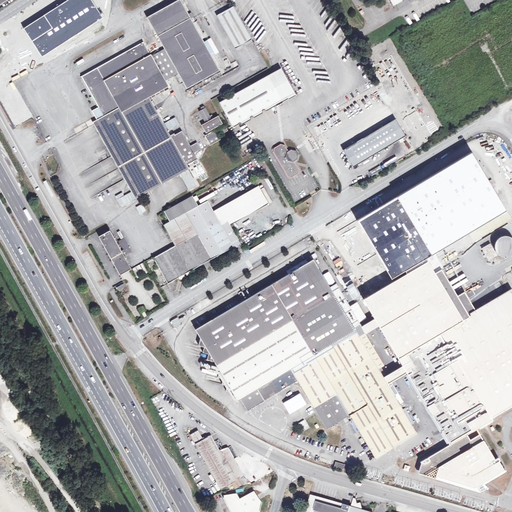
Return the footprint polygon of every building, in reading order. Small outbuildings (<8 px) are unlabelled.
[(68,0),(25,28),(42,56),(102,18),(90,0),(68,0)] [(99,107),(92,111),(99,123),(95,125),(125,180),(130,178),(134,185),(131,187),(133,191),(132,192),(136,198),(192,167),(201,183),(209,179),(195,153),(201,149),(198,144),(191,147),(182,131),(175,135),(175,133),(170,136),(156,111),(149,97),(164,89),(168,86),(165,81),(178,74),(187,88),(220,70),(212,56),(204,42),(191,19),(194,17),(191,12),(188,14),(180,0),(177,0),(147,18),(164,48),(151,56),(144,42),(82,76),(99,107)] [(403,0),(396,4),(399,9),(414,0),(403,0)] [(234,7),(218,16),(236,49),(252,39),(234,7)] [(207,40),(204,42),(212,56),(216,54),(207,40)] [(282,69),(221,102),(234,127),(277,104),(278,107),(284,103),(283,101),(289,98),(290,100),(297,96),(282,69)] [(149,97),(156,111),(158,109),(152,98),(165,91),(164,89),(149,97)] [(199,111),(206,123),(212,119),(204,106),(200,108),(201,110),(199,111)] [(206,123),(202,125),(206,133),(214,128),(223,123),(218,116),(212,119),(206,123)] [(397,117),(344,149),(354,166),(407,134),(397,117)] [(207,134),(205,136),(210,145),(221,139),(216,130),(215,130),(207,134)] [(296,165),(295,163),(294,162),(297,160),(298,156),(295,152),(291,151),(289,152),(285,146),(281,145),(275,148),(274,153),(288,177),(292,178),(298,175),(299,170),(296,165)] [(463,161),(373,215),(397,254),(487,200),(463,161)] [(130,178),(125,180),(132,192),(133,191),(131,187),(134,185),(130,178)] [(259,186),(213,211),(221,225),(228,221),(230,225),(268,203),(259,186)] [(175,245),(153,257),(168,283),(186,273),(187,275),(191,272),(190,271),(233,247),(240,243),(230,225),(228,221),(221,225),(213,211),(208,200),(197,206),(194,201),(192,197),(191,197),(164,212),(170,222),(164,225),(175,245)] [(328,229),(357,288),(379,277),(350,218),(328,229)] [(110,230),(99,236),(120,275),(132,268),(123,254),(125,252),(127,254),(131,251),(124,238),(119,241),(124,249),(121,251),(110,230)] [(493,249),(489,242),(480,246),(487,258),(496,253),(495,252),(497,253),(498,255),(501,256),(503,256),(505,256),(508,255),(510,254),(511,252),(511,236),(511,235),(510,234),(507,233),(505,233),(503,233),(501,233),(500,234),(498,234),(497,235),(495,237),(494,238),(493,240),(493,242),(492,244),(492,246),(493,247),(494,249),(493,249)] [(215,362),(217,365),(294,319),(316,355),(291,370),(298,380),(264,401),(290,386),(298,381),(327,429),(350,415),(376,458),(390,449),(396,446),(417,433),(383,375),(380,372),(378,368),(384,365),(365,333),(359,336),(354,327),(359,324),(360,323),(340,290),(333,294),(313,259),(308,262),(299,268),(195,330),(201,338),(202,340),(200,346),(204,347),(206,348),(205,353),(209,354),(210,355),(209,361),(215,362)] [(299,268),(308,262),(306,259),(297,264),(299,268)] [(363,297),(362,297),(449,443),(420,459),(416,471),(477,490),(474,484),(502,467),(497,459),(498,459),(496,455),(493,458),(475,428),(492,418),(489,413),(511,399),(511,294),(509,290),(475,310),(463,290),(456,295),(439,267),(432,271),(426,260),(363,297)] [(174,327),(181,323),(177,317),(170,321),(174,327)] [(257,389),(264,401),(298,380),(291,370),(316,355),(294,319),(217,365),(221,372),(220,378),(223,379),(225,379),(224,385),(227,386),(229,386),(228,392),(233,393),(238,401),(257,389)] [(359,324),(354,327),(359,336),(365,333),(365,332),(363,330),(359,324)] [(298,384),(292,387),(299,402),(305,399),(298,384)] [(300,421),(302,428),(308,426),(305,419),(300,421)] [(198,431),(191,435),(220,488),(243,476),(227,448),(220,452),(210,436),(203,440),(198,431)] [(238,494),(225,496),(233,511),(260,511),(263,503),(255,492),(241,499),(238,494)] [(351,507),(311,495),(305,511),(370,511),(361,509),(362,508),(360,503),(357,504),(356,499),(353,498),(351,507)]
